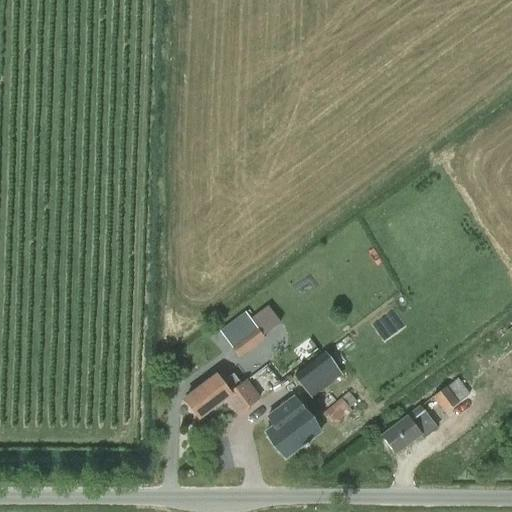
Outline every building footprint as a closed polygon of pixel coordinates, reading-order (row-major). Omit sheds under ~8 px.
[(244,313),(218,332),(238,358),(264,339),(262,336),(279,323),(268,308),(250,321),(244,313)] [(511,344),(499,354),(507,364),(503,367),(509,374),(511,371),(511,344)] [(324,354),(295,376),(308,394),(337,371),(324,354)] [(261,393),(279,382),(268,365),(250,376),(261,393)] [(236,415),(257,399),(245,383),(246,382),(245,381),(240,386),(232,375),(220,384),(214,376),(184,399),(198,419),(224,399),(236,415)] [(445,387),(432,397),(444,413),(468,395),(456,379),(445,388),(445,387)] [(274,426),(265,433),(285,459),(301,446),(303,449),(308,446),(306,443),(318,433),(320,433),(300,406),(300,407),(293,398),(267,417),(274,426)] [(351,412),(349,409),(341,399),(323,414),(333,427),(351,412)] [(421,438),(435,428),(418,406),(379,436),(393,454),(419,435),(421,438)]
